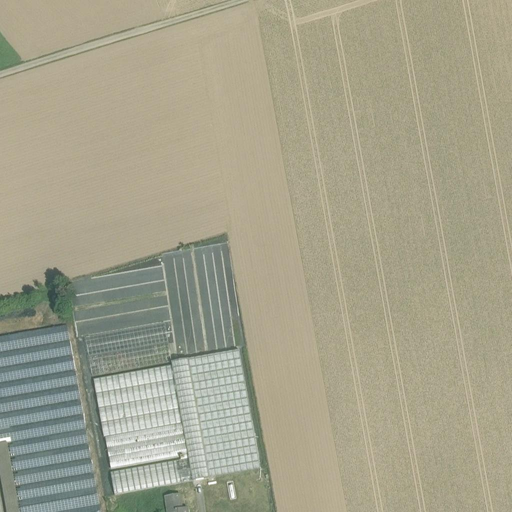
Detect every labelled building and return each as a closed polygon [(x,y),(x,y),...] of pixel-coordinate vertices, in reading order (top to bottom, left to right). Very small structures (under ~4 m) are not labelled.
[(165,324),(86,338),(92,376),(171,362),(165,324)] [(67,327),(0,338),(0,445),(7,444),(86,430),(67,327)] [(239,351),(171,363),(172,366),(193,482),(260,470),(239,351)] [(181,461),(110,473),(115,496),(193,482),(172,366),(94,380),(104,438),(105,438),(111,470),(180,457),(181,461)] [(86,430),(7,444),(17,502),(96,488),(86,430)] [(19,511),(17,502),(7,444),(0,445),(0,478),(6,511),(19,511)] [(233,483),(227,484),(230,501),(236,500),(233,483)] [(100,511),(96,488),(17,502),(19,511),(100,511)] [(182,509),(180,495),(166,497),(167,511),(187,511),(187,509),(182,509)]
